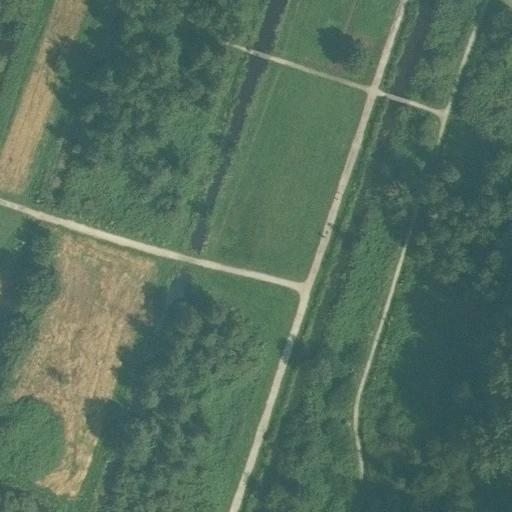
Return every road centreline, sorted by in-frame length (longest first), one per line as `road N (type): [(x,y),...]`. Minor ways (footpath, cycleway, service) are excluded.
road 1 (track): [(232,511),(401,0)]
road 2 (track): [(307,286),(208,270),(0,201)]
